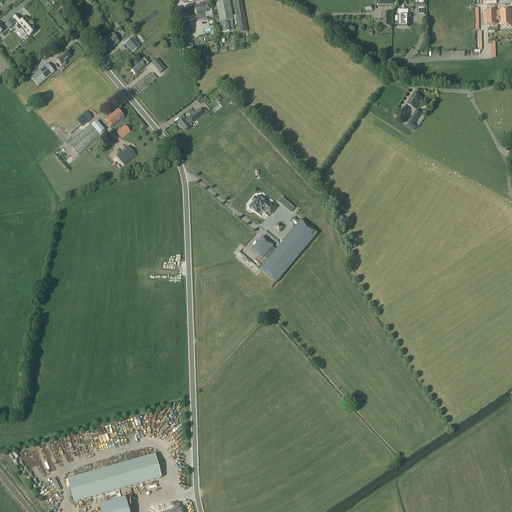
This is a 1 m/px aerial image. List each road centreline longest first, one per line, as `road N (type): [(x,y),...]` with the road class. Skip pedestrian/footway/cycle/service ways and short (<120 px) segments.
road 1 (unclassified): [(199,511),(181,170),(166,141),(59,15)]
road 2 (unclassified): [(511,85),(452,90),(407,83),(289,0)]
